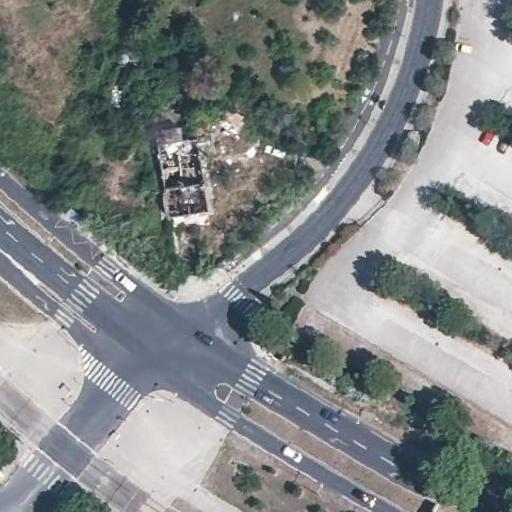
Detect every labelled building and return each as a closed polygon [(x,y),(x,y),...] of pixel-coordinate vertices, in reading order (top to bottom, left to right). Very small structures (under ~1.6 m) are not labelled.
[(135,53),(127,48),(125,48),(118,63),(128,68),(135,53)] [(244,117),(226,108),(222,116),(241,126),(244,117)] [(156,142),(181,137),(179,126),(154,130),(156,142)] [(195,135),(181,137),(156,142),(167,214),(207,207),(195,135)] [(209,220),(207,207),(167,214),(169,227),(209,220)]
